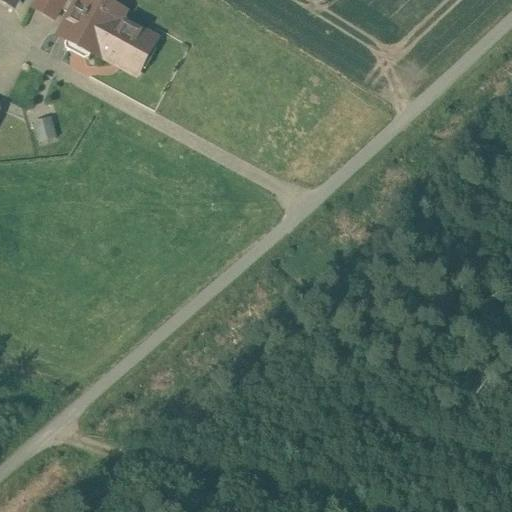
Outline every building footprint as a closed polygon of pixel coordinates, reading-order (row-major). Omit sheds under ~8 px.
[(0,0),(0,3),(12,10),(17,0),(0,0)] [(66,0),(38,0),(33,9),(55,21),(60,11),(66,0)] [(70,16),(79,0),(66,0),(60,11),(70,16)] [(71,41),(137,77),(157,40),(122,21),(83,0),(79,0),(70,16),(68,21),(79,27),(71,41)] [(96,0),(83,0),(122,21),(125,15),(96,0)] [(71,41),(79,27),(68,21),(60,35),(71,41)] [(43,142),(60,138),(55,116),(38,120),(43,142)]
